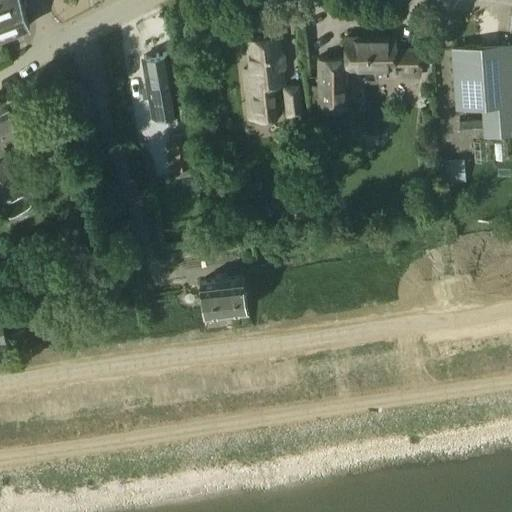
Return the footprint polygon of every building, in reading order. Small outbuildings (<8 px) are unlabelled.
[(0,0),(0,37),(31,25),(21,0),(0,0)] [(278,34),(246,38),(249,68),(243,69),(244,75),(246,92),(249,119),(275,116),(272,90),(278,83),(284,82),(282,73),(287,66),(286,53),(279,47),(278,34)] [(318,76),(316,76),(316,84),(311,84),(311,106),(317,106),(317,107),(348,106),(348,69),(394,68),(394,76),(420,76),(420,47),(395,47),(395,35),(345,36),(345,57),(318,57),(318,76)] [(511,90),(509,43),(453,47),(457,107),(484,105),(485,118),(459,120),(460,136),(486,133),(486,134),(511,132),(511,90)] [(168,52),(143,55),(145,68),(146,74),(153,115),(177,111),(168,52)] [(287,117),(299,115),(301,113),(301,110),(303,110),(300,84),(299,83),(282,86),(286,116),(287,117)] [(7,153),(0,142),(21,130),(8,108),(0,112),(0,200),(26,186),(7,153)] [(183,140),(172,142),(176,169),(189,167),(185,140),(183,140)] [(464,159),(441,160),(442,182),(465,181),(464,159)] [(145,260),(131,217),(119,221),(133,264),(145,260)] [(199,282),(203,313),(203,315),(247,309),(243,276),(199,282)] [(62,300),(61,282),(38,283),(39,295),(48,302),(62,300)]
